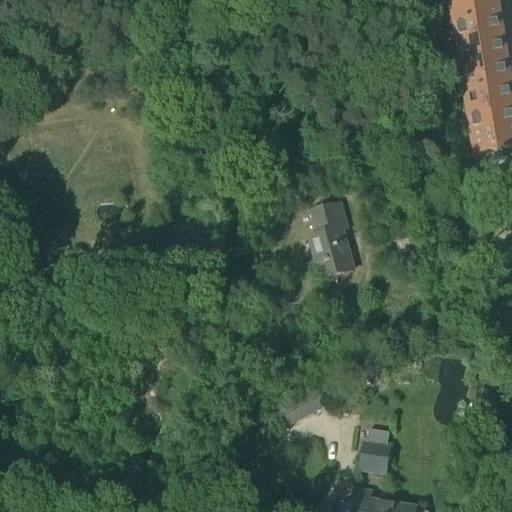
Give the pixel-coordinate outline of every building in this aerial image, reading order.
[(476,157),(511,151),(511,87),(497,0),(453,8),(476,157)] [(312,214),(318,238),(309,240),(321,280),(353,271),(341,231),(346,230),(340,207),(312,214)] [(158,257),(176,253),(212,246),(207,222),(171,230),(153,233),(158,257)] [(380,356),(357,368),(365,385),(388,373),(380,356)] [(315,392),(274,414),(285,433),(325,412),(315,392)] [(364,441),(359,472),(385,476),(390,444),(364,441)] [(371,494),(356,491),(352,511),(416,511),(417,510),(370,503),(371,494)]
